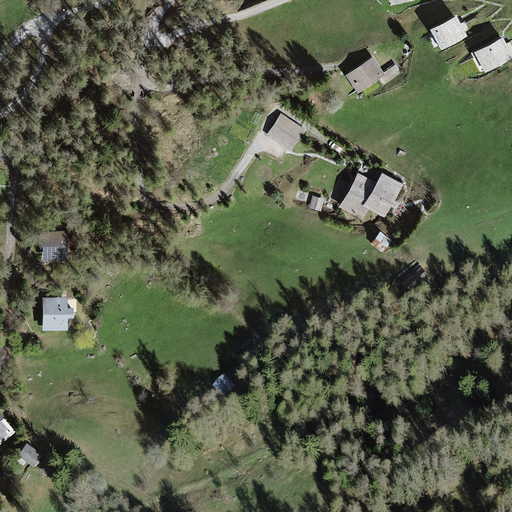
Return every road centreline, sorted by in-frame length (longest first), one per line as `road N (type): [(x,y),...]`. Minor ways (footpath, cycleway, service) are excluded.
road 1 (residential): [(0,155),(11,171),(0,364)]
road 2 (residential): [(162,39),(286,0)]
